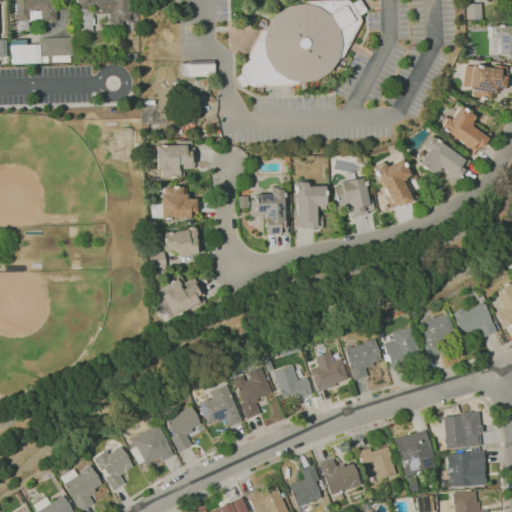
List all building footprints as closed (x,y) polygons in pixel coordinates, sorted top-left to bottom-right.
[(54,20),(53,0),(13,0),(15,21),(54,20)] [(127,0),(75,0),(76,7),(79,7),(79,31),(91,31),(91,14),(107,13),(107,26),(121,26),(121,21),(128,21),(127,0)] [(348,0),(361,20),(337,61),(318,77),(291,82),(253,87),(239,72),(262,28),(279,10),(308,0),(348,0)] [(479,3),(465,4),(465,19),(480,18),(479,3)] [(511,24),(511,54),(498,54),(498,37),(491,37),(491,25),(511,24)] [(40,55),(71,54),(70,37),(39,38),(40,55)] [(9,63),(67,62),(67,55),(39,56),(39,44),(24,44),(24,39),(9,39),(9,63)] [(180,77),(213,76),(212,60),(180,61),(180,77)] [(471,66),(465,65),(462,85),(469,86),(468,88),(472,89),(471,96),(490,100),(490,92),(495,93),(495,87),(506,89),(509,67),(492,64),(492,67),(471,64),(471,66)] [(449,119),(459,106),(476,117),(470,125),(487,137),(472,155),(437,128),(446,117),(449,119)] [(417,163),(436,177),(442,169),(448,173),(445,177),(454,184),(463,170),(458,167),(463,160),(431,136),(424,146),(427,149),(417,163)] [(155,145),(184,144),(185,147),(193,146),(194,167),(183,168),(183,178),(160,178),(160,171),(155,171),(155,145)] [(385,167),(401,158),(410,175),(401,180),(411,200),(398,207),(397,204),(390,208),(375,176),(379,174),(376,167),(383,163),(385,167)] [(340,185),(339,181),(361,177),(367,199),(370,198),(373,209),(366,211),(366,214),(351,218),(348,205),(343,207),(341,201),(335,202),(333,186),(340,185)] [(323,185),(324,209),(315,209),(316,216),(320,216),(321,227),(292,227),(293,182),(306,182),(306,186),(323,185)] [(181,186),(158,187),(161,221),(197,218),(195,196),(186,197),(185,191),(181,191),(181,186)] [(281,189),(282,218),(285,218),(286,233),(264,234),(263,219),(257,220),(256,216),(249,216),(250,194),(270,194),(270,189),(281,189)] [(163,233),(164,251),(177,249),(178,255),(199,252),(194,227),(163,233)] [(163,265),(161,252),(151,253),(152,266),(163,265)] [(180,276),(160,287),(163,293),(160,296),(172,317),(192,304),(194,309),(204,302),(201,297),(203,295),(192,278),(183,282),(180,276)] [(494,313),(503,308),(495,294),(511,283),(511,284),(511,315),(511,316),(511,317),(511,321),(503,328),(494,313)] [(451,314),(462,309),(463,311),(483,302),(496,332),(482,338),(477,327),(460,335),(451,314)] [(447,312),(454,333),(436,339),(441,352),(427,358),(421,341),(425,340),(418,322),(447,312)] [(393,340),(390,333),(410,327),(417,348),(401,354),(404,367),(391,370),(387,355),(385,355),(382,344),(393,340)] [(364,343),(364,341),(374,338),(380,360),(372,362),(373,366),(364,368),(366,375),(353,380),(343,348),(351,345),(352,347),(364,343)] [(309,370),(317,367),(314,357),(329,351),(333,361),(340,358),(347,379),(334,383),(335,385),(316,392),(309,370)] [(291,365),(297,379),(305,377),(312,394),(298,398),(296,394),(281,399),(272,371),(291,365)] [(244,381),(242,375),(231,380),(234,389),(237,388),(242,402),(240,404),(246,418),(259,413),(254,399),(271,393),(260,367),(247,372),(250,379),(244,381)] [(209,399),(208,398),(198,403),(207,422),(215,420),(216,422),(225,419),(229,426),(241,421),(226,383),(208,389),(212,398),(209,399)] [(190,406),(199,423),(189,428),(192,431),(184,435),(190,444),(177,451),(169,437),(173,435),(164,420),(190,406)] [(445,449),(481,446),(479,431),(465,432),(463,414),(442,417),(445,449)] [(129,438),(158,424),(173,454),(162,460),(160,456),(145,464),(129,438)] [(393,440),(404,477),(434,467),(430,456),(432,455),(424,430),(393,440)] [(92,457),(100,470),(103,468),(107,476),(104,477),(112,490),(124,483),(119,475),(132,466),(119,446),(108,454),(105,450),(92,457)] [(369,447),(358,451),(368,483),(395,474),(387,447),(371,451),(369,447)] [(446,454),(447,470),(450,468),(451,486),(476,486),(474,467),(483,466),(483,451),(446,454)] [(318,463),(329,494),(360,484),(352,464),(344,466),(343,464),(336,466),(333,458),(318,463)] [(81,472),(80,470),(89,464),(101,484),(93,489),(95,491),(88,496),(93,503),(80,511),(62,484),(81,472)] [(303,480),(300,470),(313,466),(318,480),(315,481),(320,497),(296,507),(289,485),(303,480)] [(253,511),(245,495),(256,490),(259,494),(275,486),(287,511),(284,511),(253,511)] [(451,493),(452,511),(487,511),(487,510),(478,510),(477,501),(474,501),(474,492),(451,493)] [(36,511),(72,511),(62,495),(36,511)] [(209,511),(248,511),(241,497),(209,511)]
